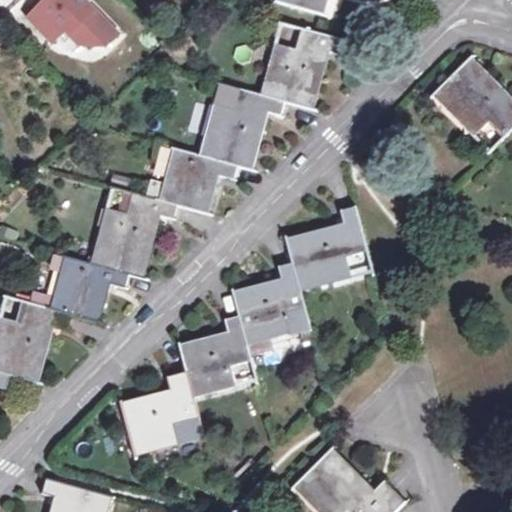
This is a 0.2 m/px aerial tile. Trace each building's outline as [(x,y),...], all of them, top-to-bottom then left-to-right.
[(118,34),(83,0),(37,0),(38,1),(39,0),(44,0),(46,2),(42,5),(29,18),(52,42),(65,29),(70,25),(90,46),(106,46),(118,34)] [(282,0),(281,3),(323,14),(327,0),(282,0)] [(150,35),(139,24),(129,33),(140,44),(150,35)] [(70,25),(65,29),(81,46),(90,46),(70,25)] [(282,26),(277,46),(297,52),(303,30),(282,26)] [(297,52),(277,46),(263,97),(286,103),(313,110),(328,53),(343,57),(347,42),(303,30),(297,52)] [(0,50),(9,42),(0,33),(0,50)] [(436,94),(477,136),(490,123),(506,138),(511,131),(511,99),(472,59),(436,94)] [(222,86),(217,106),(235,111),(241,91),(222,86)] [(202,158),(238,167),(252,171),(267,113),(282,117),(286,103),(263,97),(241,91),(235,111),(217,106),(202,158)] [(492,151),(506,138),(490,123),(477,136),(492,151)] [(163,202),(179,206),(208,214),(219,176),(234,180),(238,167),(202,158),(177,151),(163,202)] [(114,189),(115,189),(127,192),(130,180),(117,177),(114,189)] [(127,192),(115,189),(110,209),(128,214),(133,194),(127,192)] [(110,209),(94,265),(130,275),(143,279),(160,216),(175,220),(179,206),(163,202),(133,194),(128,214),(110,209)] [(288,242),(294,264),(302,290),(353,277),(348,258),(369,252),(357,208),(342,212),(346,226),(288,242)] [(374,271),(369,252),(348,258),(353,277),(374,271)] [(126,289),(130,275),(94,265),(67,258),(67,259),(57,256),(53,270),(63,273),(53,311),(72,316),(98,323),(109,285),(126,289)] [(240,317),(247,344),(311,327),(302,290),(294,264),(280,268),(284,282),(234,295),(240,317)] [(8,299),(3,319),(18,323),(23,303),(8,299)] [(0,328),(0,374),(10,377),(37,385),(53,326),(68,330),(72,316),(53,311),(23,303),(18,323),(3,319),(0,328)] [(252,361),(247,344),(240,317),(227,320),(231,335),(181,348),(188,373),(194,397),(237,386),(232,367),(252,361)] [(257,380),(252,361),(232,367),(237,386),(257,380)] [(194,397),(188,373),(169,378),(173,394),(124,407),(137,456),(178,445),(173,426),(200,419),(194,397)] [(10,377),(0,374),(0,389),(6,391),(10,377)] [(205,437),(200,419),(173,426),(178,445),(205,437)] [(349,511),(396,511),(407,502),(387,482),(376,492),(333,450),(296,487),(321,511),(346,511),(348,511),(349,511)] [(107,511),(112,497),(47,479),(43,495),(58,499),(54,511),(107,511)]
